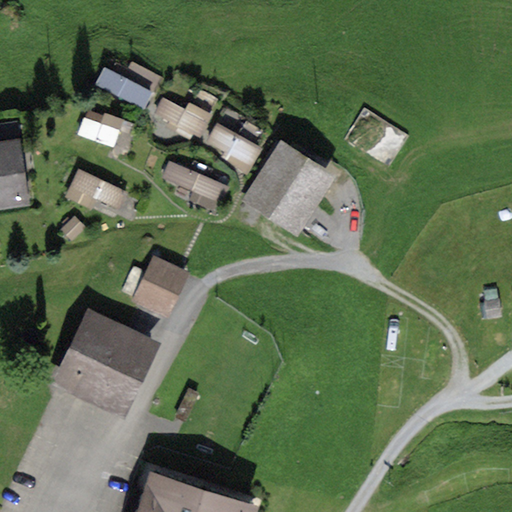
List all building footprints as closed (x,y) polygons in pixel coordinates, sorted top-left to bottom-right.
[(140,45),(132,54),(156,75),(164,65),(140,45)] [(141,108),(149,92),(105,69),(96,85),(131,104),(130,106),(135,109),(137,107),(141,108)] [(229,94),(223,106),(261,125),(267,114),(229,94)] [(186,137),(189,132),(197,136),(208,115),(187,104),(184,110),(163,99),(155,115),(170,122),(167,127),(186,137)] [(87,111),(79,135),(110,146),(120,120),(103,114),(102,117),(87,111)] [(19,145),(16,124),(0,126),(0,201),(20,199),(13,146),(19,145)] [(225,159),(244,173),(258,150),(216,127),(208,142),(228,153),(225,159)] [(265,181),(253,199),(292,224),(323,175),(275,145),(256,175),(265,181)] [(215,200),(219,202),(225,187),(170,163),(164,178),(194,191),(190,199),(211,209),(215,200)] [(94,198),(117,208),(124,192),(79,171),(66,197),(89,208),(94,198)] [(73,219),(61,230),(71,240),(82,228),(73,219)] [(121,290),(164,312),(183,273),(155,260),(149,274),(133,266),(121,290)] [(485,302),(488,316),(499,314),(497,300),(485,302)] [(120,408),(151,344),(90,315),(60,379),(120,408)] [(188,389),(175,416),(183,420),(196,393),(188,389)] [(243,511),(244,509),(156,481),(146,511),(243,511)]
